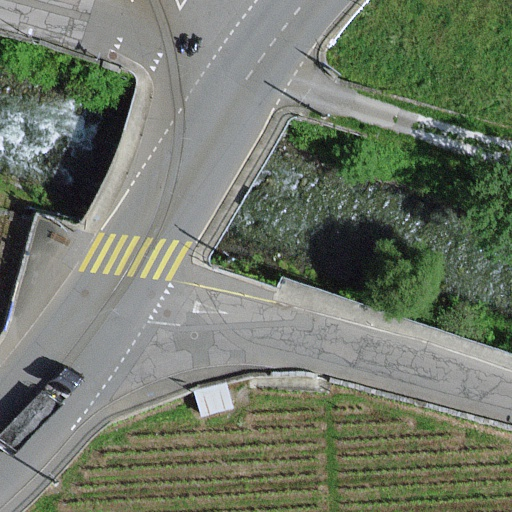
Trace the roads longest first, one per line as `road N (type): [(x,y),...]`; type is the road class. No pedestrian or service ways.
road 1 (unclassified): [(107,310),(337,346),(511,397)]
road 2 (residential): [(236,99),(145,53),(0,14)]
road 3 (primary): [(236,99),(107,310)]
road 4 (track): [(298,87),(511,148)]
road 5 (primary): [(107,310),(0,441)]
road 6 (primary): [(308,0),(236,99)]
